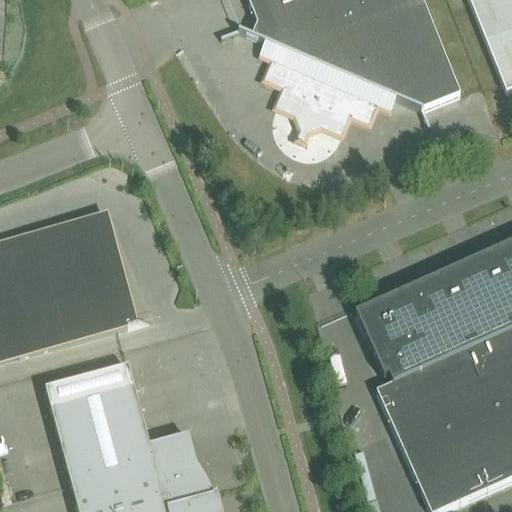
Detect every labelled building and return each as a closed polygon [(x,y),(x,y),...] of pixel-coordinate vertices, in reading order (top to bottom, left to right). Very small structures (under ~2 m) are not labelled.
[(423,115),(459,100),(418,0),(244,0),(257,30),(252,42),(239,36),(221,44),(221,46),(240,38),(264,49),(259,61),(272,67),(264,86),(283,95),(275,114),(295,123),(298,132),(312,138),(321,134),(341,142),(349,123),(368,131),(377,112),(390,117),(395,105),(420,115),(427,134),(430,133),(423,115)] [(511,0),(466,0),(505,98),(511,95),(511,0)] [(0,248),(0,367),(153,326),(152,325),(134,330),(90,227),(65,234),(65,231),(0,248)] [(511,249),(354,320),(383,384),(388,382),(392,391),(376,398),(426,511),(452,511),(511,485),(511,249)] [(149,452),(127,372),(45,395),(75,511),(218,511),(219,510),(216,501),(215,501),(215,502),(213,502),(206,488),(199,476),(196,471),(188,442),(149,452)]
